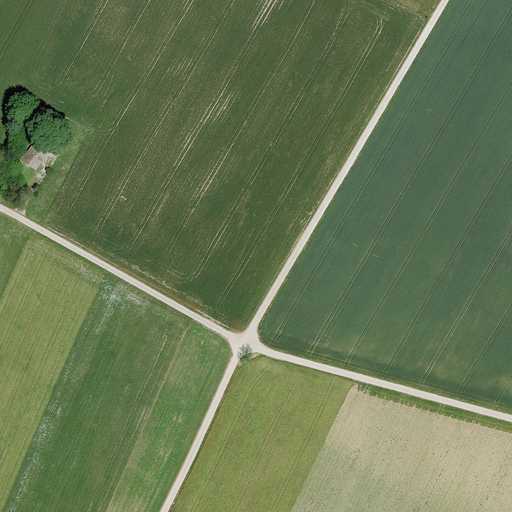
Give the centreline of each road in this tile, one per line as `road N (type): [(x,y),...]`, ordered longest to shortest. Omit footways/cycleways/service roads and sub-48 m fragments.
road 1 (track): [(442,0),(243,344),(164,511)]
road 2 (track): [(0,205),(243,344),(511,416)]
